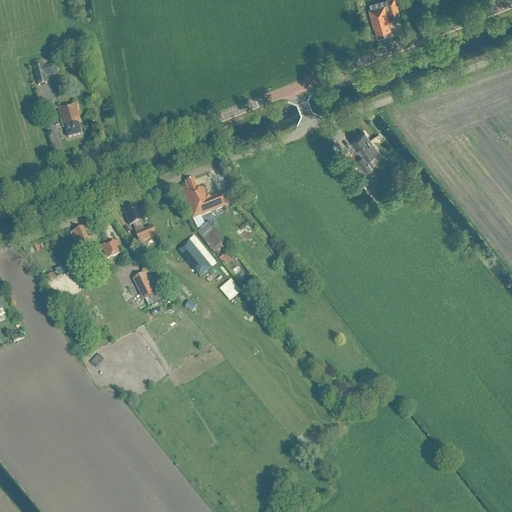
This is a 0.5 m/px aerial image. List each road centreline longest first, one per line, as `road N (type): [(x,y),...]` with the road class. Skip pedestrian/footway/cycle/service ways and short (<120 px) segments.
road 1 (unclassified): [(0,249),(310,127)]
road 2 (tertiary): [(0,204),(295,87)]
road 3 (tertiary): [(295,87),(511,5)]
road 4 (unclassified): [(310,127),(511,53)]
